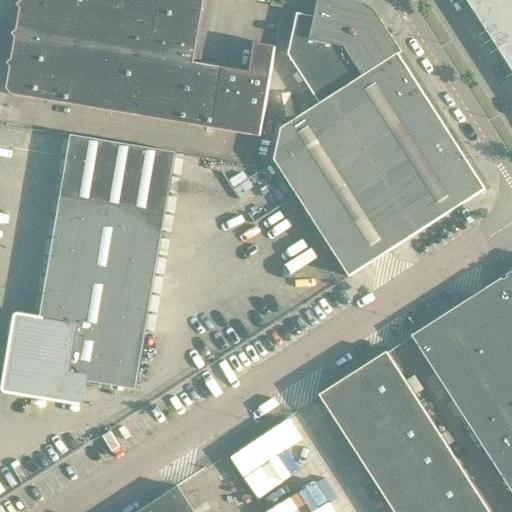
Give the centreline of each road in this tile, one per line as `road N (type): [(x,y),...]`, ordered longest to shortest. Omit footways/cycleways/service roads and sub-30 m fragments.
road 1 (unclassified): [(56,511),(511,222)]
road 2 (tertiary): [(404,0),(511,166)]
road 3 (tertiary): [(511,122),(432,0)]
